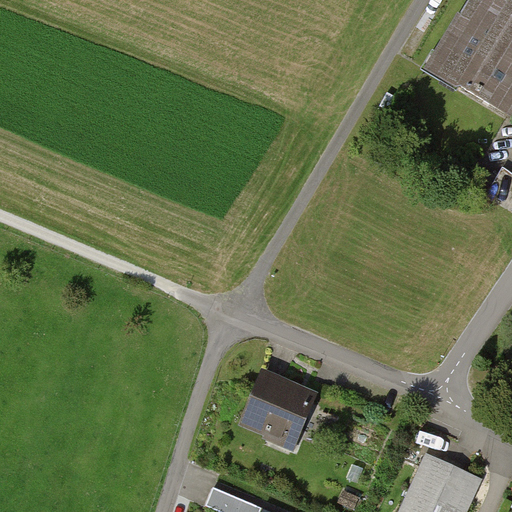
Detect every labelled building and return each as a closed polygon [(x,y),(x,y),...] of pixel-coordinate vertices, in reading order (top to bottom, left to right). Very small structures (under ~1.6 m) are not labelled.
[(511,0),(469,0),(424,73),(506,124),(511,115),(511,0)] [(496,180),(471,165),(461,181),(511,212),(511,175),(502,170),(496,180)] [(318,400),(264,378),(244,429),(298,450),(318,400)] [(471,511),(485,481),(429,456),(404,511),(471,511)] [(261,511),(263,509),(217,491),(210,508),(220,511),(261,511)]
